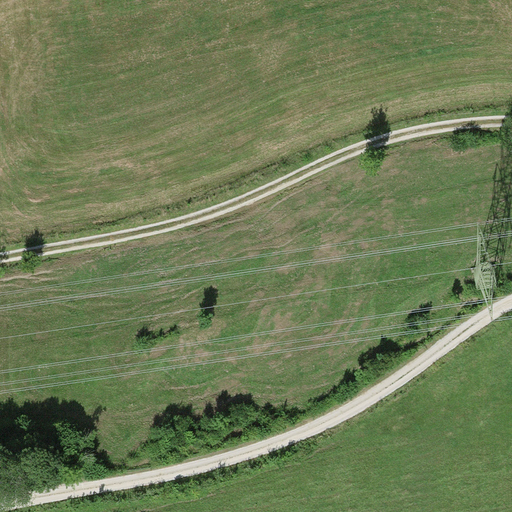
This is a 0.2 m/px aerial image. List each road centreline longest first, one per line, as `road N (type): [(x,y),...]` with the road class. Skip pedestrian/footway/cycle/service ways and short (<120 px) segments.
road 1 (track): [(0,507),(186,472),(277,444),(365,400),(511,301)]
road 2 (track): [(511,123),(401,131),(202,219),(0,259)]
